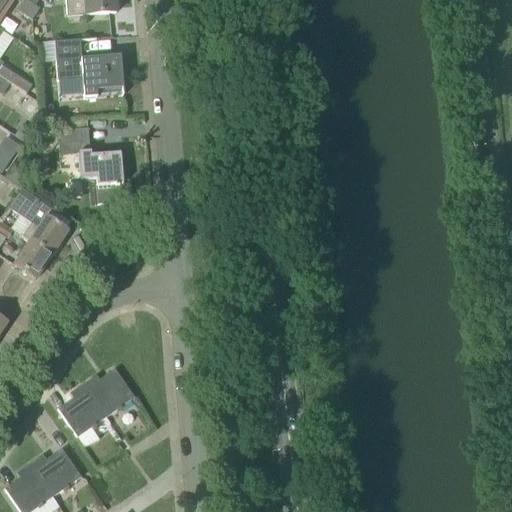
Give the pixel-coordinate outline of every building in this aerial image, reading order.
[(0,0),(0,19),(5,13),(10,4),(4,0),(0,0)] [(27,0),(26,3),(34,8),(39,0),(56,0),(56,1),(69,0),(83,0),(85,17),(115,15),(114,0),(27,0)] [(31,22),(33,19),(38,11),(34,8),(26,3),(24,2),(16,12),(22,16),(31,22)] [(0,35),(2,33),(0,31),(0,79),(10,86),(26,96),(29,91),(31,87),(1,67),(2,66),(0,64),(0,35)] [(79,42),(53,44),(57,83),(81,81),(83,101),(96,99),(95,93),(122,91),(119,58),(81,62),(79,42)] [(0,96),(2,97),(4,95),(10,86),(0,79),(0,96)] [(94,181),(96,196),(97,207),(131,204),(129,186),(121,186),(119,156),(90,158),(88,130),(58,132),(60,156),(77,154),(80,182),(94,181)] [(15,161),(3,178),(21,190),(32,174),(15,161)] [(20,192),(8,210),(19,218),(30,225),(21,238),(29,244),(50,258),(66,234),(44,219),(49,211),(28,197),(20,192)] [(13,233),(10,231),(0,224),(0,236),(5,240),(7,241),(13,233)] [(13,268),(34,282),(50,258),(29,244),(13,268)] [(82,387),(105,420),(133,400),(113,372),(98,382),(95,378),(82,387)] [(105,420),(82,387),(68,396),(72,401),(57,412),(76,440),(105,420)] [(28,466),(52,500),(80,480),(60,451),(45,462),(41,457),(28,466)] [(3,491),(17,511),(34,511),(52,500),(28,466),(15,476),(19,480),(3,491)]
